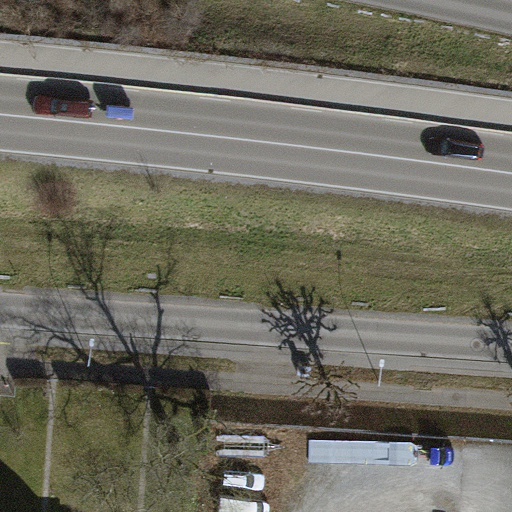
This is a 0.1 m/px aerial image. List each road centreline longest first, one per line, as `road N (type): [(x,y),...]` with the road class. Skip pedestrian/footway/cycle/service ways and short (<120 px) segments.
road 1 (primary): [(511,172),(0,113)]
road 2 (tertiary): [(0,311),(511,346)]
